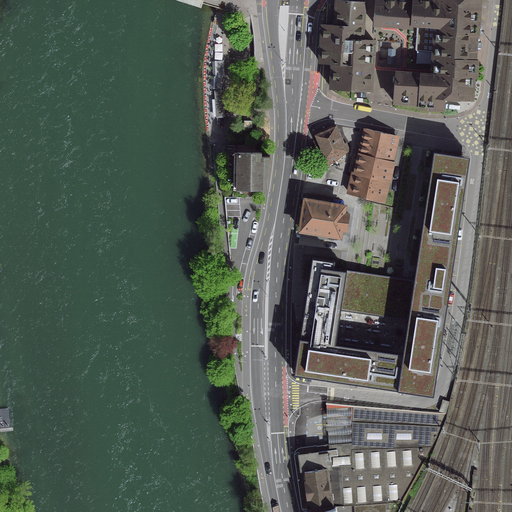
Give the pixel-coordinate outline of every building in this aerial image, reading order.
[(320,63),(332,64),(330,89),(369,91),(373,40),(360,40),(363,2),(357,2),(355,0),(354,2),(353,2),(352,0),(351,1),(350,1),(349,0),(348,1),(344,1),(343,0),(341,0),(341,1),(336,1),(335,25),(322,25),(320,63)] [(374,0),(373,24),(392,25),(392,26),(393,27),(397,28),(398,27),(398,25),(401,25),(401,27),(402,28),(406,28),(407,27),(407,26),(410,26),(410,23),(411,0),(374,0)] [(432,72),(432,76),(445,77),(444,96),(471,98),(472,77),(474,78),(475,75),(476,60),(473,60),(475,35),(476,36),(478,0),(411,0),(410,23),(410,26),(411,26),(411,24),(435,25),(434,34),(433,34),(432,35),(431,42),(433,43),(434,43),(433,47),(432,47),(431,48),(431,54),(432,56),(433,56),(433,59),(431,59),(430,60),(430,67),(431,68),(432,68),(432,72)] [(392,49),(387,49),(386,61),(393,62),(394,51),(392,49)] [(445,77),(432,76),(394,73),(394,76),(393,76),(392,77),(391,82),(392,83),(394,83),(392,102),(417,103),(417,107),(443,109),(444,96),(445,77)] [(214,81),(216,117),(226,116),(224,81),(214,81)] [(334,126),(314,135),(327,166),(334,162),(347,152),(347,148),(345,144),(342,145),(334,126)] [(365,129),(359,154),(391,162),(397,136),(365,129)] [(230,163),(227,164),(226,188),(265,189),(269,156),(259,156),(259,152),(252,152),(252,146),(225,146),(227,153),(230,163)] [(452,154),(433,151),(413,279),(333,267),(334,260),(310,256),(293,372),(396,388),(415,391),(433,394),(445,315),(469,156),(452,154)] [(391,162),(359,154),(355,173),(387,180),(391,162)] [(382,202),(387,180),(355,173),(354,172),(348,194),(382,202)] [(305,200),(304,200),(299,236),(324,240),(325,233),(337,235),(338,228),(346,230),(348,214),(340,213),(341,206),(329,204),(330,198),(306,194),(305,200)] [(444,412),(327,401),(331,445),(315,446),(316,452),(300,454),(308,510),(331,507),(331,506),(386,502),(403,500),(432,446),(444,412)] [(331,506),(331,507),(308,510),(308,511),(386,511),(386,502),(331,506)]
